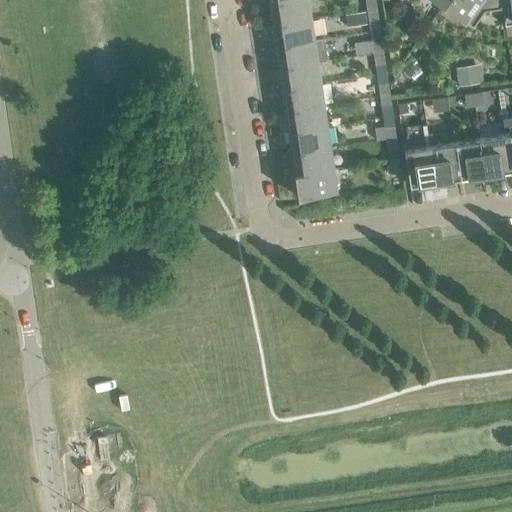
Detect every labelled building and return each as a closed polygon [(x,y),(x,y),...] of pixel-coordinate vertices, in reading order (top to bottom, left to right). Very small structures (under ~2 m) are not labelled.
[(293,0),(268,4),(271,25),(310,19),(307,0),(293,0)] [(364,0),(366,11),(376,9),(374,0),(364,0)] [(446,0),(443,5),(472,27),(484,11),(501,9),(502,8),(500,0),(446,0)] [(511,0),(500,0),(502,8),(501,9),(504,26),(511,24),(511,0)] [(376,9),(366,11),(368,24),(378,23),(376,9)] [(365,11),(344,15),(346,27),(367,24),(365,11)] [(271,25),(274,46),(314,41),(310,19),(271,25)] [(274,46),(278,68),(317,62),(325,61),(322,39),(314,41),(274,46)] [(371,41),(373,54),(383,53),(381,39),(371,41)] [(383,53),(373,54),(375,67),(385,66),(383,53)] [(278,68),(281,89),(320,83),(317,62),(278,68)] [(479,64),(455,68),(458,86),(482,82),(479,64)] [(377,84),(379,97),(389,95),(387,82),(377,84)] [(281,89),(284,111),(323,105),(320,83),(281,89)] [(481,92),(472,93),(474,105),(482,104),(481,92)] [(472,93),(464,95),(466,107),(474,105),(472,93)] [(389,95),(379,97),(381,110),(391,108),(389,95)] [(284,111),(287,132),(326,126),(323,105),(284,111)] [(384,126),(386,139),(395,138),(393,125),(384,126)] [(287,132),(290,153),(330,147),(326,126),(287,132)] [(504,135),(479,138),(484,173),(509,170),(504,135)] [(395,138),(386,139),(388,152),(397,151),(395,138)] [(479,138),(454,142),(459,177),(484,173),(479,138)] [(454,142),(429,146),(434,181),(459,177),(454,142)] [(434,181),(429,146),(404,150),(409,185),(434,181)] [(290,153),(294,175),(333,169),(330,147),(290,153)] [(389,161),(391,174),(401,173),(399,159),(389,161)] [(333,169),(294,175),(297,197),(336,192),(333,169)]
